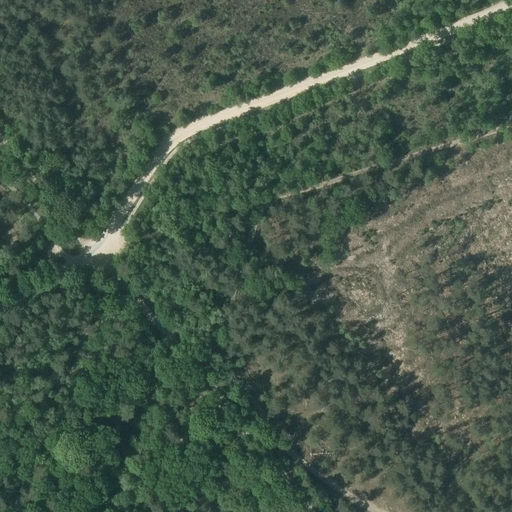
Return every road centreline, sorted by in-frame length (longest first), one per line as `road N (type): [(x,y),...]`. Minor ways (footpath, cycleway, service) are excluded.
road 1 (unclassified): [(91,249),(167,145),(190,129),(511,5)]
road 2 (track): [(511,124),(250,203),(253,234),(227,315),(192,361)]
road 3 (track): [(109,269),(20,511)]
road 4 (track): [(376,511),(309,471),(254,404),(192,361)]
road 5 (track): [(312,511),(192,361)]
road 6 (track): [(192,361),(109,269)]
